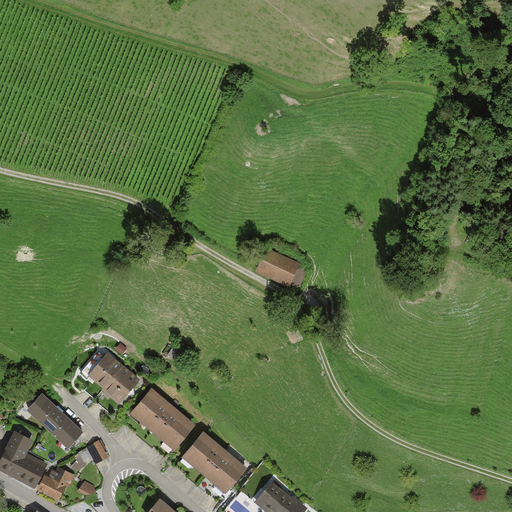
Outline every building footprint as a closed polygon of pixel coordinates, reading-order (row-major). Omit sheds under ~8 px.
[(268,249),(257,272),(290,289),(302,265),(268,249)] [(88,378),(104,393),(126,369),(110,355),(88,378)] [(104,393),(120,407),(142,384),(126,369),(104,393)] [(152,390),(131,415),(176,453),(197,428),(152,390)] [(44,392),(29,408),(69,446),(85,430),(44,392)] [(16,431),(0,462),(0,467),(14,475),(25,454),(32,440),(16,431)] [(204,432),(182,458),(227,495),(248,469),(204,432)] [(99,442),(88,449),(97,465),(109,459),(99,442)] [(14,475),(35,486),(46,465),(25,454),(14,475)] [(44,475),(38,488),(64,501),(76,478),(57,469),(52,479),(44,475)] [(80,487),(92,495),(97,486),(85,479),(80,487)] [(270,480),(254,501),(268,511),(304,511),(308,508),(270,480)] [(176,511),(160,497),(146,511),(176,511)]
